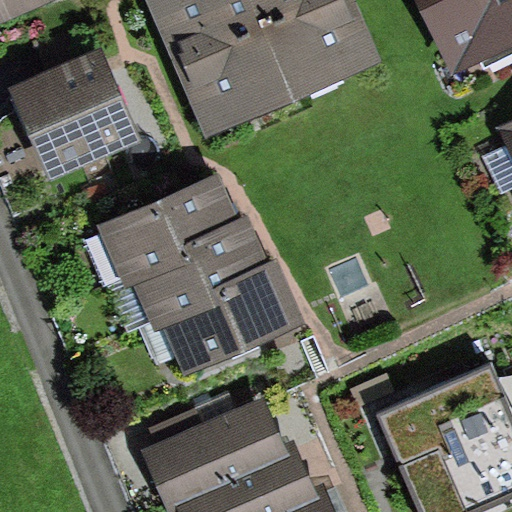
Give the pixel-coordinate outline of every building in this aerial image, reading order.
[(164,0),(210,106),(356,43),(337,0),(164,0)] [(511,0),(433,0),(461,55),(511,30),(511,0)] [(52,165),(129,131),(98,58),(23,90),(39,127),(36,129),(52,165)] [(140,269),(232,229),(211,182),(110,227),(131,273),(140,269)] [(169,313),(261,272),(241,225),(232,229),(140,269),(161,316),(169,313)] [(261,272),(169,313),(191,362),(291,317),(269,268),(261,272)] [(489,469),(511,459),(511,408),(490,359),(375,411),(393,452),(401,449),(429,511),(436,511),(496,486),(489,469)] [(179,500),(189,496),(280,456),(259,407),(201,433),(191,410),(155,425),(165,448),(158,452),(179,500)] [(196,511),(279,511),(310,499),(289,452),(280,456),(189,496),(196,511)] [(326,511),(318,495),(310,499),(279,511),(326,511)]
